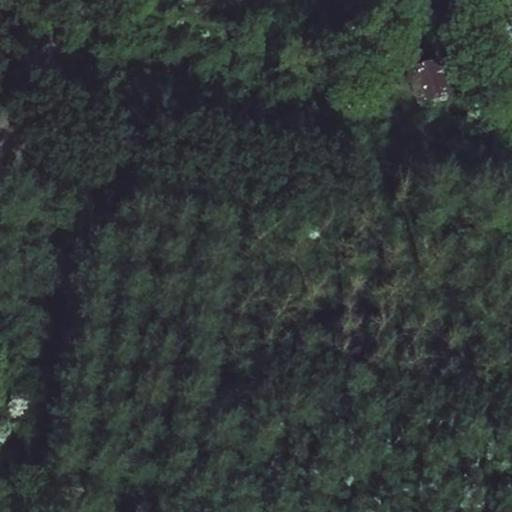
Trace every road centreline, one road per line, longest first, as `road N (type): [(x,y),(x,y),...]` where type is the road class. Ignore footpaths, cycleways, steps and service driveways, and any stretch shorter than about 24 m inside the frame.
road 1 (track): [(72,0),(27,93),(115,144),(29,446),(50,480),(147,511)]
road 2 (track): [(115,144),(511,177)]
